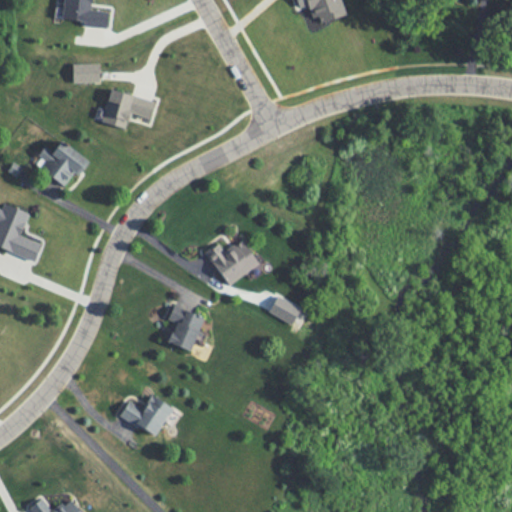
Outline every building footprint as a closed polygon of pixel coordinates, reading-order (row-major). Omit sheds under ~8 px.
[(105,27),(107,10),(89,8),(89,0),(62,0),(60,17),(82,20),(82,24),(105,27)] [(344,14),(339,0),(294,0),(297,6),(306,4),(310,17),(316,15),(318,21),(344,14)] [(72,81),(98,81),(98,62),(71,62),(72,81)] [(101,121),(125,127),(129,112),(149,117),(153,99),(109,88),(101,121)] [(63,184),(73,171),(78,174),(88,159),(59,140),(51,150),(43,144),(37,154),(44,159),(38,167),(63,184)] [(27,211),(2,202),(0,208),(0,207),(0,247),(33,259),(39,242),(18,234),(27,211)] [(203,250),(226,284),(257,263),(240,238),(222,250),(216,241),(203,250)] [(266,311),(289,323),(298,307),(275,294),(266,311)] [(188,350),(202,316),(171,304),(165,318),(173,321),(165,341),(188,350)] [(118,414),(152,435),(170,406),(149,393),(140,407),(127,399),(118,414)] [(78,511),(69,499),(62,504),(60,502),(49,510),(40,497),(26,506),(29,511),(78,511)]
